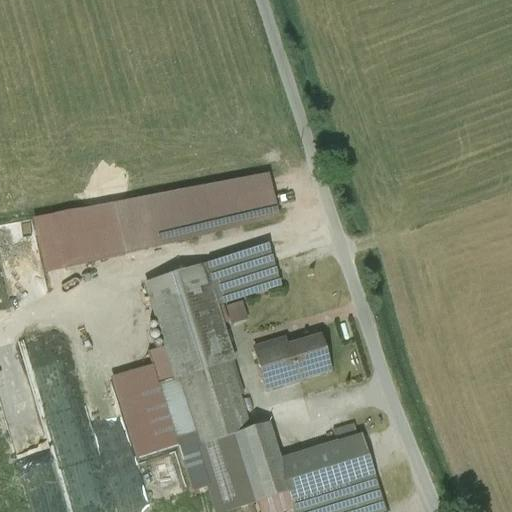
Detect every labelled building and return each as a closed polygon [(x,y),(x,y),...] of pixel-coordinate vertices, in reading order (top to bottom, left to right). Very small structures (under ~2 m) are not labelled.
[(30,217),(39,269),(276,225),(266,173),(30,217)] [(202,268),(145,286),(175,380),(179,378),(179,377),(229,362),(229,364),(232,362),(215,306),(279,286),(267,248),(203,268),(202,268)] [(233,324),(248,319),(241,301),(226,307),(233,324)] [(318,339),(287,348),(285,342),(251,351),(262,391),(327,373),(318,339)] [(229,362),(179,377),(179,378),(196,434),(199,446),(209,443),(235,435),(250,430),(229,364),(229,362)] [(175,380),(157,385),(175,440),(196,434),(179,378),(175,380)] [(250,430),(235,435),(251,484),(283,473),(279,461),(268,424),(250,430)] [(235,435),(209,443),(230,511),(257,503),(251,484),(235,435)] [(358,437),(279,461),(283,473),(290,493),(288,494),(294,511),(362,511),(380,507),(371,480),(358,437)] [(283,473),(251,484),(257,503),(288,494),(290,493),(283,473)]
